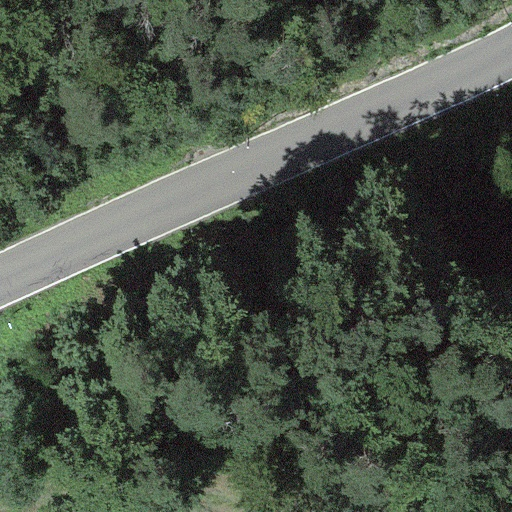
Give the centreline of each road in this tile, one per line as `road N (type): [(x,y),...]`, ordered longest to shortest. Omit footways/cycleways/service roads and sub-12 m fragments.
road 1 (tertiary): [(0,282),(511,50)]
road 2 (track): [(511,465),(224,469),(0,412)]
